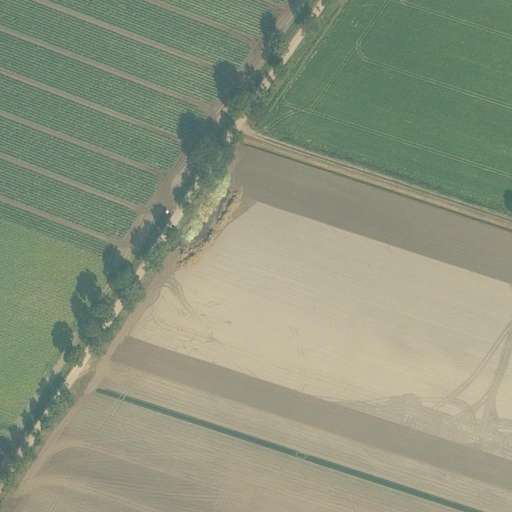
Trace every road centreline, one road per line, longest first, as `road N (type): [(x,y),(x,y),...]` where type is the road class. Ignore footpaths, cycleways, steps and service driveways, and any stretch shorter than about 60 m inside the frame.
road 1 (track): [(0,486),(236,126)]
road 2 (track): [(511,221),(236,126)]
road 3 (track): [(236,126),(325,0)]
